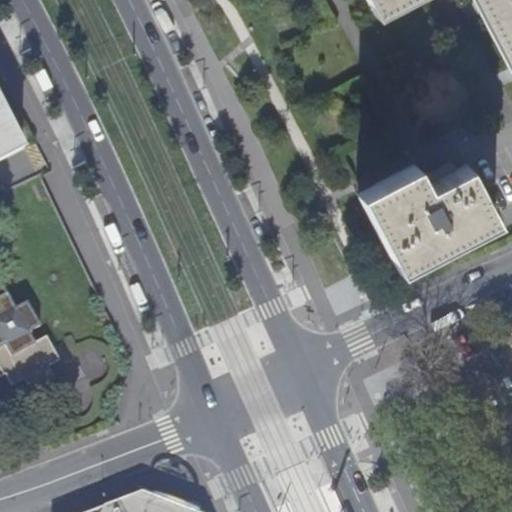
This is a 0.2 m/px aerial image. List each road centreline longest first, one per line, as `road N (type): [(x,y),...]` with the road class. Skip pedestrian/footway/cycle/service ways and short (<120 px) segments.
road 1 (primary): [(21,0),(212,412)]
road 2 (primary): [(300,370),(128,0)]
road 3 (residential): [(300,370),(511,270)]
road 4 (residential): [(0,499),(170,436),(212,412)]
road 5 (primary): [(364,511),(300,370)]
